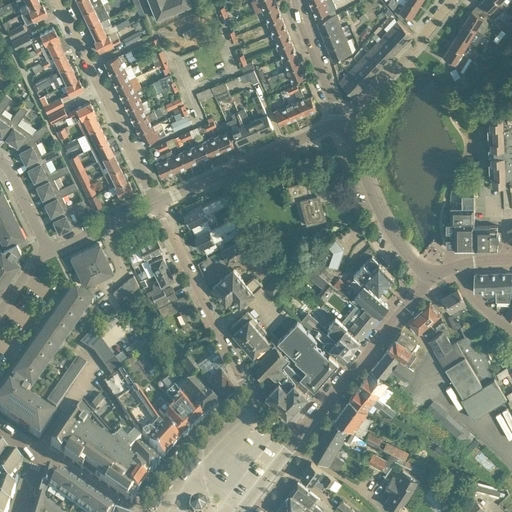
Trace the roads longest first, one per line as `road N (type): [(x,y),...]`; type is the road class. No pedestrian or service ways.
road 1 (residential): [(156,204),(57,0)]
road 2 (residential): [(156,204),(249,394)]
road 3 (residential): [(291,444),(423,281)]
road 4 (residential): [(156,204),(340,123)]
road 5 (residential): [(423,281),(340,123)]
road 6 (residential): [(340,123),(423,42),(448,0)]
road 7 (residential): [(135,511),(249,394)]
road 8 (residential): [(340,123),(292,0)]
road 9 (residential): [(45,250),(156,204)]
